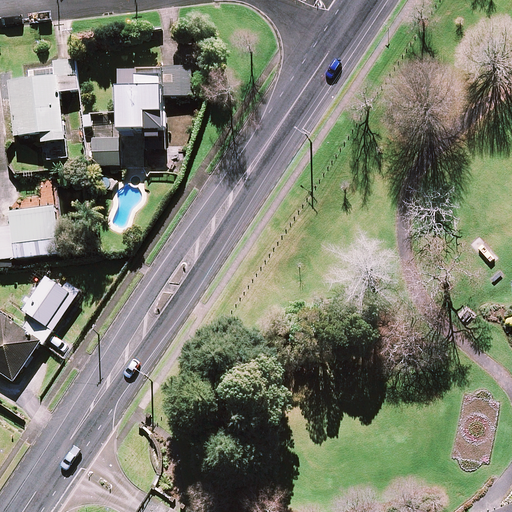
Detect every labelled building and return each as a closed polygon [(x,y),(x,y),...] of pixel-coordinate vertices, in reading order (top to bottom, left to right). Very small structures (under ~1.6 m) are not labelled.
[(79,92),(76,62),(31,67),(33,82),(2,86),(4,104),(12,103),(16,138),(42,135),(43,146),(66,143),(60,94),(79,92)] [(193,71),(170,70),(169,97),(192,98),(193,71)] [(145,140),(160,141),(160,134),(163,134),(165,73),(120,72),(118,132),(145,133),(145,140)] [(121,141),(92,141),(91,168),(121,168),(121,141)] [(82,186),(61,188),(64,226),(85,224),(82,186)] [(0,261),(59,256),(55,210),(11,214),(13,229),(0,230),(0,261)] [(44,347),(81,292),(69,283),(64,291),(47,279),(24,313),(32,318),(23,332),(44,347)] [(23,332),(2,318),(0,320),(0,373),(14,383),(41,345),(23,332)]
